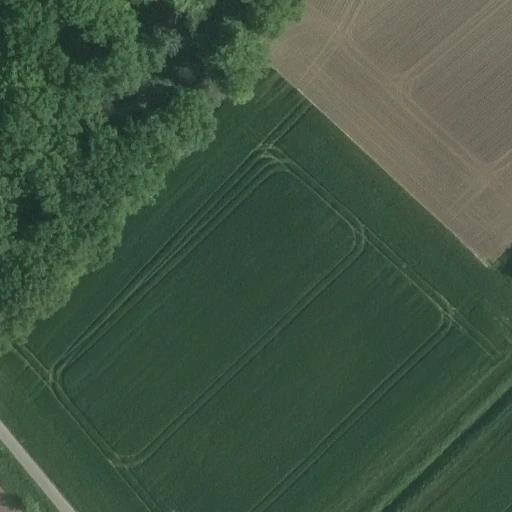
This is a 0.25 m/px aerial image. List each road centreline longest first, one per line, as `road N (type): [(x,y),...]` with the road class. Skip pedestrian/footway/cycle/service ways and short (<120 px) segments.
road 1 (track): [(0,329),(260,64)]
road 2 (track): [(0,203),(111,83)]
